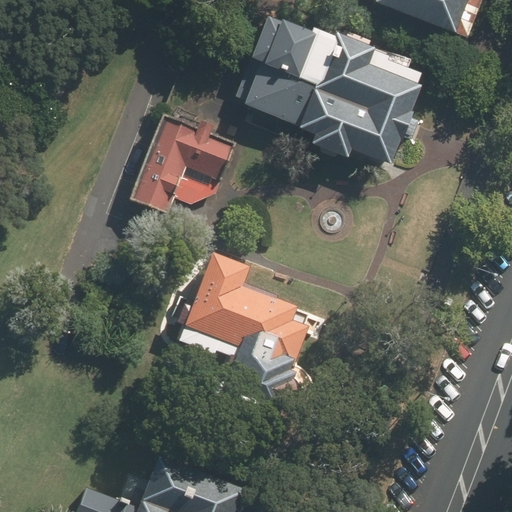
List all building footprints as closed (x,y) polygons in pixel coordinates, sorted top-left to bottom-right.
[(360,0),(455,38),(469,0),(360,0)] [(327,41),(275,21),(270,19),(254,60),(259,62),(241,109),(311,136),(308,145),(346,159),(349,151),(389,166),(400,136),(413,141),(417,131),(421,121),(407,116),(421,77),(370,57),(372,52),(329,36),(327,41)] [(233,145),(164,119),(134,201),(170,214),(177,196),(209,208),(233,145)] [(247,272),(210,258),(178,336),(231,357),(218,388),(281,413),(319,320),(240,288),(247,272)] [(77,511),(234,511),(243,492),(157,458),(138,507),(88,487),(77,511)]
